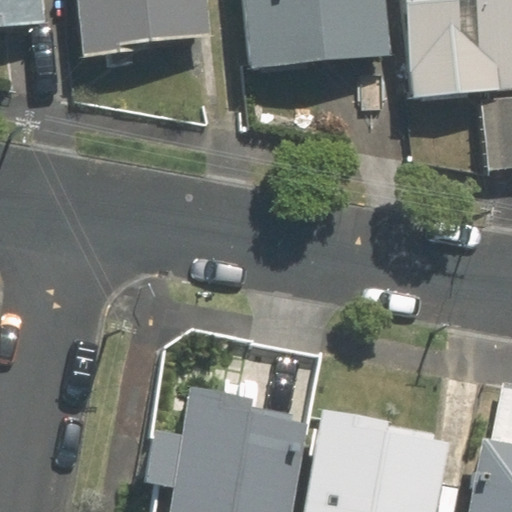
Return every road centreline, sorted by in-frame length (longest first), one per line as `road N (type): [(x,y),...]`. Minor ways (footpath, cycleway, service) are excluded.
road 1 (residential): [(511,285),(70,205)]
road 2 (residential): [(70,205),(11,511)]
